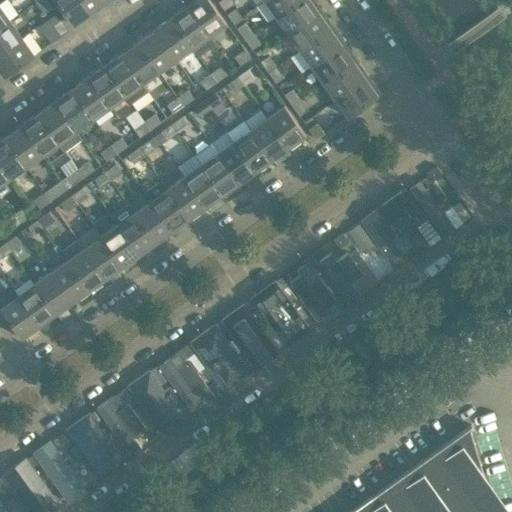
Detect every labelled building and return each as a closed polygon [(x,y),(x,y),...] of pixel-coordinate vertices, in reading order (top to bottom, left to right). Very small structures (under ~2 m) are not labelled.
[(51,6),(47,0),(36,0),(35,1),(43,12),(51,6)] [(89,12),(80,0),(54,0),(72,24),(89,12)] [(105,0),(80,0),(89,12),(105,0)] [(225,22),(209,0),(193,0),(190,3),(211,33),(225,22)] [(234,2),(232,0),(219,0),(218,1),(224,10),(234,2)] [(264,0),(275,16),(297,0),(264,0)] [(287,32),(320,9),(313,0),(297,0),(275,16),(287,32)] [(211,33),(190,3),(170,17),(191,47),(192,47),(197,55),(214,43),(208,35),(211,33)] [(0,26),(9,20),(0,6),(0,26)] [(242,18),(240,16),(235,8),(226,14),(234,24),(242,18)] [(299,49),(332,26),(320,9),(287,32),(299,49)] [(191,47),(170,17),(153,29),(175,59),(191,47)] [(68,29),(61,19),(52,25),(60,35),(68,29)] [(0,51),(21,36),(9,20),(0,26),(0,51)] [(252,32),(245,22),(236,28),(244,38),(252,32)] [(311,65),(343,42),(332,26),(299,49),(311,65)] [(183,70),(175,59),(153,29),(137,41),(158,70),(167,83),(183,70)] [(260,43),(252,32),(244,38),(251,49),(260,43)] [(0,69),(4,75),(34,54),(21,36),(0,51),(0,69)] [(158,70),(137,41),(120,52),(142,82),(158,70)] [(323,82),(355,59),(343,42),(311,65),(323,82)] [(250,57),(244,49),(234,56),(240,64),(250,57)] [(142,82),(120,52),(104,64),(125,94),(131,102),(147,90),(142,82)] [(276,65),(268,55),(260,61),(267,71),(276,65)] [(335,99),(367,75),(355,59),(323,82),(335,99)] [(125,94),(104,64),(87,76),(108,106),(125,94)] [(226,74),(220,65),(210,73),(216,81),(226,74)] [(283,76),(276,65),(267,71),(275,82),(283,76)] [(254,77),(248,68),(237,76),(243,84),(254,77)] [(216,81),(210,73),(199,80),(205,89),(216,81)] [(347,116),(380,93),(367,75),(335,99),(347,116)] [(108,106),(87,76),(70,88),(92,118),(108,106)] [(243,84),(237,76),(227,83),(233,92),(243,84)] [(92,118),(70,88),(54,100),(75,130),(92,118)] [(300,98),(292,88),(284,94),(291,104),(300,98)] [(193,97),(187,89),(177,97),(183,105),(193,97)] [(220,101),(214,92),(204,100),(210,108),(220,101)] [(183,105),(177,97),(166,104),(172,112),(183,105)] [(307,109),(300,98),(291,104),(299,115),(307,109)] [(81,138),(75,130),(54,100),(37,112),(64,150),(81,138)] [(210,108),(204,100),(193,107),(200,116),(210,108)] [(305,134),(283,104),(266,116),(287,146),(305,134)] [(287,146),(266,116),(259,107),(243,119),(271,158),(287,146)] [(64,150),(37,112),(20,124),(42,154),(48,162),(64,150)] [(160,121),(154,113),(144,120),(150,129),(160,121)] [(187,124),(181,116),(171,123),(177,132),(187,124)] [(271,158),(243,119),(226,131),(254,170),(271,158)] [(150,129),(144,120),(133,128),(139,136),(150,129)] [(324,133),(316,122),(308,128),(315,139),(324,133)] [(177,132),(171,123),(160,131),(166,139),(177,132)] [(42,154),(20,124),(4,136),(25,166),(42,154)] [(254,170),(226,131),(210,143),(238,182),(254,170)] [(25,166),(4,136),(0,138),(0,165),(8,177),(25,166)] [(127,145),(121,136),(110,144),(116,152),(127,145)] [(154,148),(148,140),(138,147),(144,155),(154,148)] [(238,182),(210,143),(193,155),(200,164),(221,194),(238,182)] [(116,152),(110,144),(100,151),(106,160),(116,152)] [(144,155),(138,147),(127,155),(133,163),(144,155)] [(93,169),(87,160),(77,168),(83,176),(93,169)] [(121,172),(115,163),(104,171),(110,179),(121,172)] [(221,194),(200,164),(183,176),(204,206),(221,194)] [(0,183),(8,177),(0,165),(0,183)] [(442,173),(436,165),(426,172),(432,180),(442,173)] [(83,176),(77,168),(66,175),(72,184),(83,176)] [(110,179),(104,171),(94,178),(100,187),(110,179)] [(204,206),(183,176),(166,187),(188,217),(204,206)] [(188,217),(166,187),(160,179),(144,191),(150,199),(171,229),(188,217)] [(425,180),(412,189),(444,233),(457,224),(425,180)] [(60,193),(54,184),(44,192),(50,200),(60,193)] [(87,196),(81,187),(71,195),(77,203),(87,196)] [(410,195),(404,187),(395,194),(401,203),(410,195)] [(50,200),(44,192),(33,199),(39,208),(50,200)] [(77,203),(71,195),(60,202),(66,211),(77,203)] [(171,229),(150,199),(133,211),(154,241),(171,229)] [(393,200),(379,210),(412,256),(426,246),(393,200)] [(27,216),(21,208),(10,215),(16,224),(27,216)] [(379,218),(373,210),(364,217),(370,225),(379,218)] [(54,219),(48,211),(38,218),(44,227),(54,219)] [(154,241),(133,211),(116,223),(138,253),(154,241)] [(16,224),(10,215),(0,222),(6,231),(16,224)] [(44,227),(38,218),(27,226),(33,234),(44,227)] [(138,253),(116,223),(100,235),(121,265),(138,253)] [(348,240),(342,232),(332,239),(338,247),(348,240)] [(21,243),(15,235),(5,242),(11,251),(21,243)] [(121,265),(100,235),(83,247),(104,277),(121,265)] [(104,277),(83,247),(77,239),(60,251),(66,259),(88,289),(104,277)] [(11,251),(5,242),(0,245),(0,257),(0,258),(11,251)] [(334,253),(321,262),(348,301),(361,292),(334,253)] [(317,262),(311,254),(302,261),(308,269),(317,262)] [(66,259),(50,271),(71,301),(88,289),(66,259)] [(71,301),(50,271),(33,283),(55,313),(71,301)] [(303,275),(290,285),(319,325),(332,316),(303,275)] [(286,285),(280,276),(270,283),(276,292),(286,285)] [(55,313),(33,283),(17,294),(38,324),(55,313)] [(267,290),(254,299),(286,345),(300,336),(267,290)] [(38,324),(17,294),(0,306),(0,307),(21,337),(38,324)] [(255,307),(249,298),(239,305),(245,314),(255,307)] [(239,311),(224,322),(256,367),(271,356),(239,311)] [(224,329),(218,321),(208,328),(214,336),(224,329)] [(207,331),(191,342),(225,389),(241,378),(207,331)] [(192,352),(186,343),(177,350),(183,359),(192,352)] [(177,355),(161,366),(194,413),(210,402),(177,355)] [(162,374),(156,365),(146,372),(152,381),(162,374)] [(145,376),(129,387),(163,434),(186,418),(159,379),(151,385),(145,376)] [(130,396),(124,388),(115,394),(120,403),(130,396)] [(115,398),(98,410),(132,458),(149,445),(115,398)] [(99,418),(93,410),(84,417),(90,425),(99,418)] [(82,421),(67,432),(100,479),(126,460),(99,423),(89,431),(82,421)] [(494,511),(483,473),(469,428),(468,425),(347,511),(494,511)] [(68,440),(62,432),(52,439),(58,447),(68,440)] [(200,441),(180,455),(188,466),(208,451),(200,441)] [(82,492),(48,446),(36,455),(70,501),(82,492)] [(37,462),(31,454),(21,461),(27,469),(37,462)] [(48,511),(17,467),(4,477),(28,511),(48,511)] [(10,490),(0,476),(0,496),(0,497),(10,490)]
